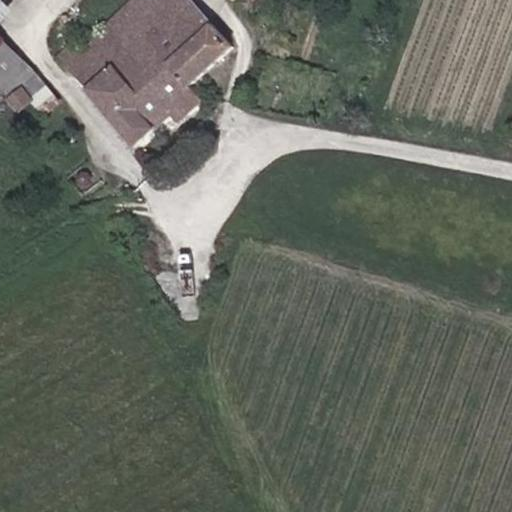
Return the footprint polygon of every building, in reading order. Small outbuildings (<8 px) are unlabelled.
[(0,0),(0,53),(9,44),(0,35),(0,25),(13,12),(1,0),(0,0)] [(207,19),(189,0),(165,0),(160,7),(152,0),(133,0),(104,29),(156,86),(173,70),(191,88),(234,48),(207,19)] [(268,0),(244,0),(242,4),(264,12),(268,0)] [(156,86),(104,29),(80,53),(72,45),(57,59),(87,86),(117,122),(156,86)] [(59,98),(39,74),(9,44),(0,53),(0,97),(6,92),(21,112),(33,104),(41,112),(59,98)] [(191,88),(173,70),(156,86),(117,122),(138,146),(174,114),(182,107),(189,115),(203,101),(191,88)] [(182,122),(189,115),(182,107),(174,114),(182,122)]
